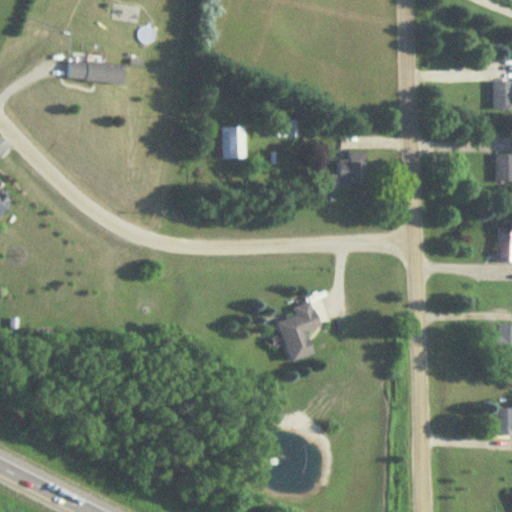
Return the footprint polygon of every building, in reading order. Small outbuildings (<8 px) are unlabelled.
[(123,65),(67,62),(65,81),(122,85),(123,65)] [(490,109),(510,109),(510,80),(490,80),(490,109)] [(216,128),(216,160),(243,160),(243,128),(216,128)] [(364,153),(343,153),(343,161),(333,161),(333,175),(328,175),(329,188),(364,188),(364,153)] [(511,153),(493,154),(493,182),(511,181),(511,153)] [(0,215),(10,202),(0,195),(0,215)] [(511,226),(495,226),(495,262),(511,261),(511,226)] [(311,356),(304,333),(317,328),(308,302),(290,309),(294,318),(275,324),(289,364),(311,356)] [(492,352),(511,352),(511,325),(492,325),(492,352)] [(511,408),(491,408),(491,437),(511,437),(511,408)]
